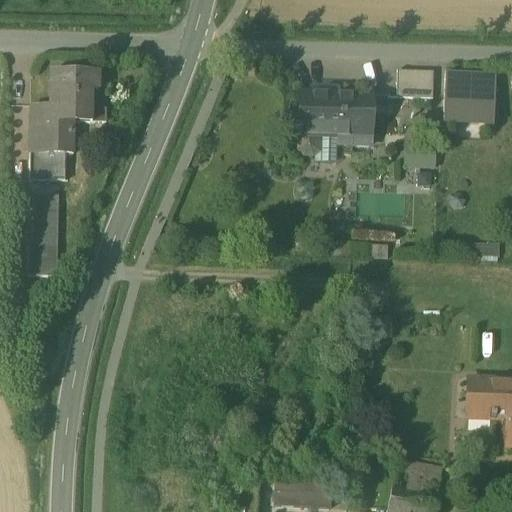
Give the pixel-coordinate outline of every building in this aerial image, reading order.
[(433,74),(402,73),(397,72),(397,100),(432,101),(433,74)] [(445,75),(442,126),(493,128),(495,78),(445,75)] [(96,77),(51,76),(51,83),(49,83),(48,105),(51,105),(51,108),(57,108),(57,111),(72,111),(72,123),(84,123),(84,111),(90,111),(91,92),(96,92),(96,77)] [(371,98),(300,96),(298,139),(319,139),(337,140),(337,148),(369,149),(371,98)] [(53,111),(31,111),(30,155),(52,156),(53,111)] [(57,111),(53,111),(52,156),(71,156),(72,123),(72,111),(57,111)] [(319,139),(298,139),(298,153),(304,158),(313,158),(318,154),(319,139)] [(435,149),(412,148),(412,170),(434,170),(435,149)] [(57,199),(29,198),(27,278),(56,279),(57,199)] [(474,246),(474,254),(498,254),(498,246),(474,246)] [(504,453),(511,453),(511,384),(467,383),(466,420),(505,422),(504,453)] [(434,511),(440,480),(395,472),(387,511),(434,511)] [(273,483),(274,507),(307,505),(306,482),(273,483)]
